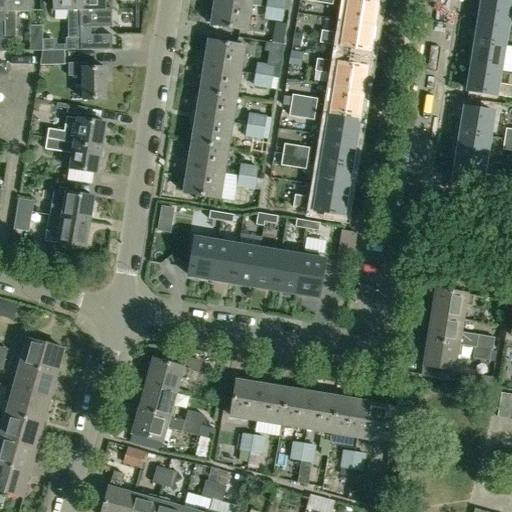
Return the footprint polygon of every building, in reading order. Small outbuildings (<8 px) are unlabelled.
[(4,0),(5,12),(5,21),(5,37),(16,37),(15,12),(29,12),(29,0),(4,0)] [(53,0),(53,10),(67,10),(67,28),(67,38),(80,38),(80,28),(79,0),(53,0)] [(80,38),(80,51),(106,51),(106,38),(91,39),(91,10),(105,10),(105,0),(79,0),(80,28),(80,38)] [(220,0),(214,0),(210,25),(247,31),(251,5),(220,0)] [(268,0),(268,7),(290,11),(292,1),(287,0),(268,0)] [(373,0),(348,0),(345,21),(373,25),(377,1),(373,0)] [(482,0),(480,17),(508,22),(511,0),(482,0)] [(288,22),(290,11),(268,7),(266,20),(284,23),(284,21),(288,22)] [(480,17),(476,42),(504,46),(508,22),(480,17)] [(321,31),(320,41),(341,45),(341,46),(369,51),(373,25),(345,21),(343,34),(321,31)] [(43,26),(30,26),(30,50),(30,51),(42,51),(43,51),(43,50),(43,26)] [(295,33),(293,45),(301,46),(303,34),(295,33)] [(67,38),(67,51),(80,51),(80,38),(67,38)] [(208,41),(204,67),(240,73),(244,47),(208,41)] [(476,42),(471,66),(499,71),(504,46),(476,42)] [(42,51),(40,65),(66,64),(65,51),(64,51),(57,51),(43,51),(42,51)] [(292,51),(289,64),(301,66),(303,53),(292,51)] [(317,59),(315,71),(336,74),(334,87),(362,92),(367,66),(339,61),(339,63),(317,59)] [(68,63),(68,76),(83,76),(83,99),(106,99),(106,67),(87,67),(86,63),(68,63)] [(256,63),(254,75),(273,78),(275,66),(256,63)] [(471,66),(467,92),(495,96),(495,95),(511,98),(511,86),(497,84),(499,71),(471,66)] [(204,67),(200,92),(236,98),(240,73),(204,67)] [(254,75),(253,87),(270,90),(276,90),(278,78),(277,78),(273,78),(254,75)] [(334,87),(330,111),(358,116),(362,92),(334,87)] [(200,92),(196,116),(232,122),(236,98),(200,92)] [(284,96),(283,105),(290,106),(290,105),(316,109),(317,98),(292,94),(292,97),(284,96)] [(68,109),(67,113),(86,116),(87,108),(69,105),(68,109)] [(290,106),(288,117),(314,120),(316,109),(290,105),(290,106)] [(466,106),(461,132),(489,137),(493,111),(466,106)] [(330,111),(326,136),(354,141),(358,116),(330,111)] [(248,113),(246,125),(264,128),(270,129),(271,118),(266,117),(266,116),(248,113)] [(196,116),(191,141),(228,147),(232,122),(196,116)] [(48,129),(47,139),(74,143),(102,148),(106,123),(66,117),(64,131),(48,129)] [(246,125),(244,137),(262,140),(263,139),(268,139),(270,129),(264,128),(246,125)] [(511,128),(505,128),(503,139),(511,140),(511,128)] [(461,132),(457,157),(485,162),(489,137),(461,132)] [(326,136),(322,160),(350,165),(354,141),(326,136)] [(47,139),(45,149),(72,153),(70,168),(98,173),(102,148),(74,143),(47,139)] [(511,140),(503,139),(502,150),(511,151),(511,140)] [(191,141),(187,166),(224,172),(228,147),(191,141)] [(284,144),(282,154),(307,158),(309,147),(284,144)] [(282,154),(280,165),(306,169),(307,158),(282,154)] [(457,157),(453,182),(480,186),(480,185),(501,188),(503,177),(483,174),(485,162),(457,157)] [(322,160),(318,185),(346,190),(350,165),(322,160)] [(240,164),(238,174),(256,177),(258,167),(240,164)] [(187,166),(183,192),(219,198),(224,172),(187,166)] [(238,174),(236,187),(254,190),(256,177),(238,174)] [(295,195),(293,207),(314,210),(314,211),(342,215),(346,190),(318,185),(316,199),(295,195)] [(53,190),(50,215),(63,217),(90,222),(94,197),(67,192),(53,190)] [(19,198),(17,209),(33,211),(35,200),(19,198)] [(161,206),(159,222),(171,224),(174,208),(161,206)] [(17,209),(14,229),(29,232),(33,211),(17,209)] [(211,210),(209,219),(221,221),(223,212),(211,210)] [(223,212),(221,221),(233,223),(234,214),(223,212)] [(258,212),(256,224),(265,225),(265,222),(267,213),(258,212)] [(267,213),(265,222),(277,224),(278,215),(267,213)] [(50,215),(46,240),(59,241),(59,242),(86,247),(90,222),(63,217),(50,215)] [(298,218),(296,227),(308,229),(310,220),(298,218)] [(310,220),(308,229),(320,231),(321,222),(310,220)] [(342,227),(338,251),(355,254),(359,230),(342,227)] [(197,233),(190,275),(211,279),(218,242),(218,237),(197,233)] [(218,242),(211,279),(233,283),(239,245),(218,242)] [(239,245),(233,283),(254,286),(261,249),(239,245)] [(282,253),(276,290),(297,293),(304,251),(283,247),(282,253)] [(261,249),(254,286),(276,290),(282,253),(261,249)] [(304,251),(297,293),(319,297),(326,255),(304,251)] [(436,289),(431,315),(463,320),(465,306),(482,308),(483,297),(436,289)] [(431,315),(427,340),(458,345),(460,332),(463,320),(431,315)] [(460,332),(458,345),(474,348),(491,350),(492,351),(495,338),(460,332)] [(27,339),(20,364),(58,374),(64,349),(27,339)] [(427,340),(423,366),(454,371),(458,345),(427,340)] [(474,348),(472,358),(489,361),(491,350),(474,348)] [(153,359),(146,384),(176,392),(180,378),(195,382),(198,372),(153,359)] [(20,364),(13,388),(51,398),(58,374),(20,364)] [(479,385),(479,387),(491,389),(491,387),(492,378),(481,376),(479,385)] [(236,381),(230,417),(256,421),(262,385),(236,381)] [(146,384),(139,408),(169,417),(176,392),(146,384)] [(262,385),(256,421),(281,425),(287,389),(262,385)] [(13,388),(6,412),(44,423),(51,398),(13,388)] [(287,389),(281,425),(306,429),(312,393),(287,389)] [(312,393),(306,429),(331,433),(337,397),(312,393)] [(511,395),(501,394),(498,417),(510,419),(511,405),(511,395)] [(337,397),(331,433),(356,437),(362,401),(337,397)] [(362,401),(356,437),(382,441),(388,405),(362,401)] [(162,442),(166,427),(169,417),(139,408),(132,433),(162,442)] [(187,410),(184,421),(201,425),(204,415),(187,410)] [(6,412),(0,435),(0,437),(37,447),(44,423),(6,412)] [(169,417),(166,427),(182,432),(198,436),(201,425),(184,421),(169,417)] [(201,425),(198,436),(213,440),(215,429),(201,425)] [(242,433),(239,452),(251,454),(254,435),(242,433)] [(251,454),(249,466),(256,467),(258,455),(263,456),(265,437),(254,435),(251,454)] [(0,437),(0,463),(30,472),(37,447),(0,437)] [(292,441),(289,460),(301,462),(304,443),(292,441)] [(304,443),(301,462),(311,464),(313,464),(316,445),(304,443)] [(124,464),(141,468),(145,452),(128,448),(124,464)] [(342,450),(339,468),(351,470),(354,452),(342,450)] [(354,452),(351,470),(363,472),(366,454),(354,452)] [(311,464),(301,462),(297,483),(308,485),(311,464)] [(0,463),(0,490),(23,497),(30,472),(0,463)] [(156,466),(152,483),(162,486),(167,469),(156,466)] [(167,469),(162,486),(172,490),(177,472),(167,469)] [(220,471),(216,483),(227,486),(230,474),(230,473),(220,470),(220,471)] [(113,471),(101,511),(127,511),(133,494),(120,491),(124,474),(113,471)] [(205,480),(201,497),(212,500),(216,483),(205,480)] [(216,483),(212,500),(222,503),(227,486),(216,483)] [(133,494),(127,511),(154,511),(158,501),(133,494)] [(158,501),(154,511),(181,511),(182,508),(158,501)]
